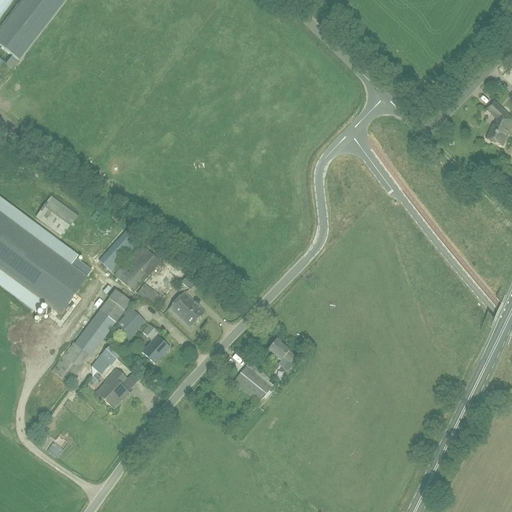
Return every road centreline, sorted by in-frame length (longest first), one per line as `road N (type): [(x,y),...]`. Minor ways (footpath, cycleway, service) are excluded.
road 1 (unclassified): [(90,511),(174,397),(315,249),(323,227),(319,166),(351,132)]
road 2 (unclassified): [(351,132),(511,330)]
road 3 (primary): [(414,511),(511,310)]
road 4 (unclassified): [(385,98),(282,0)]
road 5 (unclassified): [(424,134),(511,40)]
